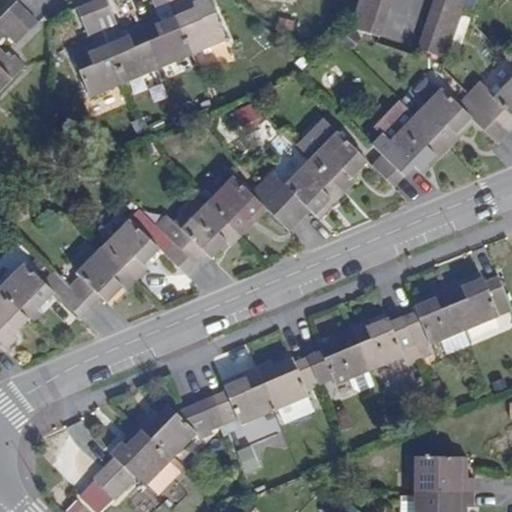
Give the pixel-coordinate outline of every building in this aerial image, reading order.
[(0,16),(0,26),(4,31),(26,11),(16,0),(0,16)] [(100,0),(92,4),(102,32),(115,26),(105,0),(100,0)] [(153,22),(139,27),(157,70),(192,56),(176,17),(170,3),(168,0),(151,0),(161,23),(156,25),(153,22)] [(195,9),(176,17),(192,56),(225,42),(209,0),(206,0),(194,5),(195,9)] [(387,9),(390,0),(358,0),(358,1),(387,9)] [(452,0),(432,0),(430,8),(459,18),(463,4),(452,0)] [(353,15),(382,23),(387,9),(358,1),(353,15)] [(88,38),(102,32),(92,4),(77,10),(88,38)] [(430,8),(425,22),(454,32),(459,18),(430,8)] [(26,11),(4,31),(14,42),(35,20),(26,11)] [(350,29),(378,37),(382,23),(353,15),(349,26),(350,29)] [(420,36),(449,46),(454,32),(425,22),(420,36)] [(157,70),(139,27),(126,32),(127,36),(108,45),(123,84),(157,70)] [(420,36),(415,50),(445,60),(449,46),(420,36)] [(123,84),(108,45),(89,53),(87,49),(71,55),(89,99),(123,84)] [(9,59),(0,50),(0,93),(25,67),(14,56),(9,59)] [(467,95),(506,135),(511,128),(511,80),(497,96),(492,101),(488,97),(477,86),(467,95)] [(471,120),(496,145),(506,135),(467,95),(457,105),(442,91),(416,117),(449,151),(460,139),(456,136),(471,120)] [(493,92),(488,97),(492,101),(497,96),(493,92)] [(435,158),(438,162),(449,151),(416,117),(388,144),(393,149),(383,158),(404,178),(413,170),(418,174),(435,158)] [(353,179),(367,163),(337,135),(312,162),(345,194),(355,183),(353,179)] [(393,189),(404,178),(383,158),(373,169),(393,189)] [(329,201),(334,205),(345,194),(312,162),(286,187),(273,173),(263,184),(299,222),(309,212),(314,217),(329,201)] [(263,208),(288,233),(299,222),(263,184),(251,196),(233,179),(207,204),(242,237),(253,227),(249,223),(263,208)] [(176,245),(196,266),(207,255),(212,259),(226,245),(230,248),(242,237),(207,204),(190,221),(182,229),(186,235),(176,245)] [(167,217),(157,227),(176,245),(186,235),(182,229),(190,221),(183,214),(174,224),(167,217)] [(128,222),(103,248),(136,280),(147,269),(144,266),(158,251),(145,238),(128,222)] [(176,245),(157,227),(145,238),(158,251),(164,257),(176,245)] [(185,277),(196,266),(176,245),(164,257),(185,277)] [(79,277),(68,288),(91,309),(101,300),(106,304),(123,288),(126,290),(136,280),(103,248),(76,275),(79,277)] [(22,265),(0,287),(0,297),(26,322),(30,325),(40,314),(38,310),(53,295),(42,284),(22,265)] [(53,273),(42,284),(53,295),(80,320),(91,309),(68,288),(53,273)] [(447,290),(465,334),(498,320),(496,314),(509,307),(498,280),(483,286),(481,281),(462,289),(461,284),(447,290)] [(402,320),(414,347),(427,342),(429,348),(465,334),(447,290),(432,296),(433,302),(413,309),(415,315),(402,320)] [(26,322),(0,297),(0,349),(1,348),(4,352),(14,341),(11,337),(26,322)] [(350,331),(369,375),(403,360),(401,352),(414,347),(402,320),(388,326),(387,321),(366,330),(364,325),(350,331)] [(308,361),(320,388),(333,382),(336,388),(349,383),(369,375),(350,331),(337,336),(339,342),(319,350),(321,356),(308,361)] [(254,372),(273,416),(309,399),(307,393),(320,388),(308,361),(294,366),(292,362),(272,370),(269,365),(254,372)] [(212,402),(222,429),(237,424),(239,428),(273,416),(254,372),(241,377),(243,383),(224,391),(226,396),(212,402)] [(360,396),(375,389),(369,375),(349,383),(353,394),(360,396)] [(138,484),(144,489),(147,487),(170,464),(143,438),(129,452),(126,449),(114,460),(118,464),(98,484),(117,504),(138,484)] [(238,449),(245,473),(261,469),(254,445),(238,449)] [(464,482),(464,460),(413,460),(413,496),(471,496),(471,481),(464,482)] [(170,464),(147,487),(158,497),(181,475),(170,464)] [(471,496),(413,496),(412,511),(464,511),(471,511),(471,496)]
